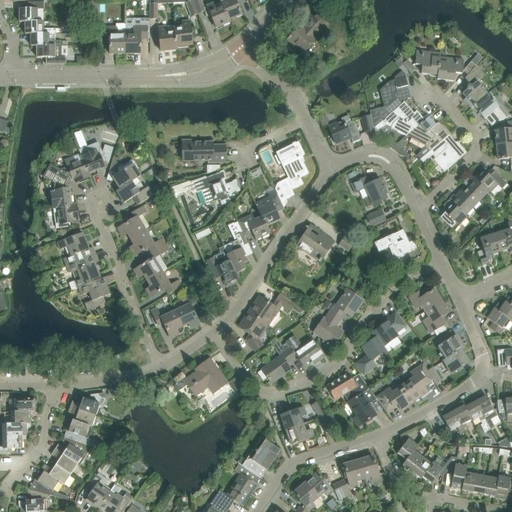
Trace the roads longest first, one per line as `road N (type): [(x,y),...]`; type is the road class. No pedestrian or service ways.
road 1 (residential): [(216,328),(273,396),(311,381),(338,357),(366,310),(442,261)]
road 2 (unclassified): [(11,78),(192,74),(239,50)]
road 3 (residential): [(216,328),(330,172)]
road 4 (residential): [(159,372),(98,222),(99,204)]
road 5 (residential): [(419,212),(477,146),(441,99),(426,95)]
road 6 (residential): [(380,436),(295,461),(256,511)]
road 7 (residential): [(485,375),(380,436)]
road 8 (residential): [(330,172),(359,158),(385,159),(419,212)]
road 9 (residential): [(0,491),(36,450),(55,387)]
